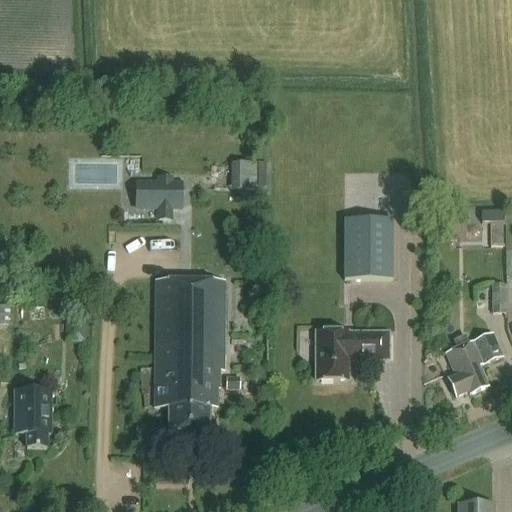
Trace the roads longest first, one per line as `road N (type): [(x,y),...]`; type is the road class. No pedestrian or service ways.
road 1 (track): [(99,511),(112,280),(121,269),(182,270)]
road 2 (secondary): [(312,511),(511,427)]
